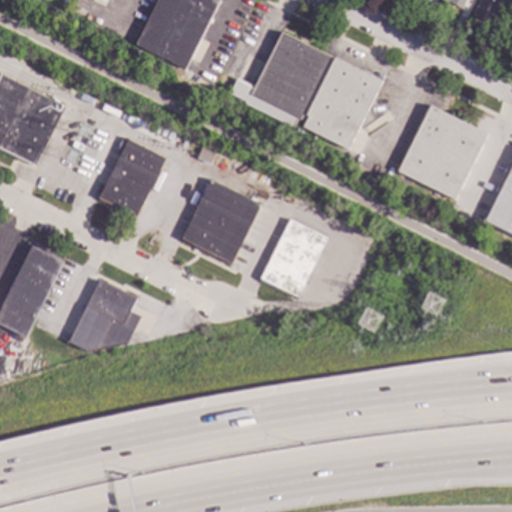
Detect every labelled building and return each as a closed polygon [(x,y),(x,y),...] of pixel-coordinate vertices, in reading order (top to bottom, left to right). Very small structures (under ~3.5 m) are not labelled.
[(216,0),(184,69),(135,45),(156,0),(216,0)] [(464,0),(460,9),(441,0),(464,0)] [(502,0),(490,26),(471,17),(478,0),(502,0)] [(328,57),(299,120),(296,119),(292,129),(243,105),(244,102),(228,95),(235,81),(252,89),(279,33),(328,57)] [(380,81),(347,150),(300,127),(306,116),(304,115),(332,58),(380,81)] [(0,76),(63,107),(34,166),(0,149),(0,76)] [(485,135),(451,201),(395,172),(429,106),(485,135)] [(163,158),(134,217),(97,199),(126,139),(163,158)] [(210,165),(214,155),(200,150),(196,159),(210,165)] [(511,236),(483,221),(511,163),(511,236)] [(258,204),(229,264),(179,239),(208,180),(258,204)] [(325,238),(295,297),(258,278),(288,219),(325,238)] [(62,263),(24,338),(0,325),(0,308),(31,246),(62,263)] [(135,300),(129,312),(140,316),(126,344),(86,352),(67,343),(98,281),(135,300)] [(437,317),(443,300),(426,293),(419,311),(437,317)]
